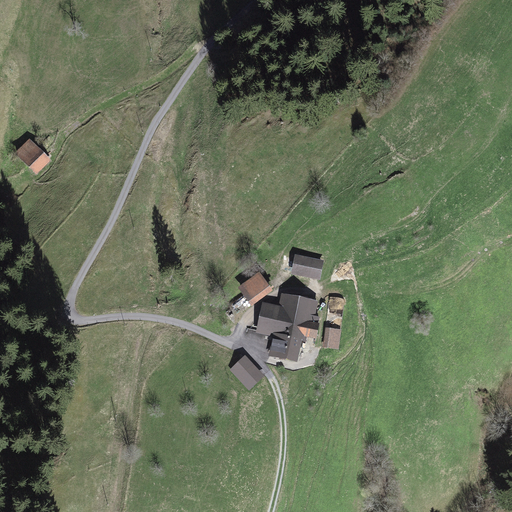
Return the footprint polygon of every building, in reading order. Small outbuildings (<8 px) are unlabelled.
[(49,161),(30,143),(17,156),(36,174),(49,161)] [(326,263),(294,257),(291,275),(322,281),(326,263)] [(273,292),(260,273),(238,289),(251,307),(273,292)] [(320,302),(281,294),(279,306),(262,303),(256,334),(273,337),(269,357),(296,363),(301,341),(305,341),(306,337),(317,340),(322,317),(317,316),(320,302)] [(340,335),(325,333),(322,352),(337,354),(340,335)] [(265,375),(245,355),(230,370),(249,390),(265,375)]
